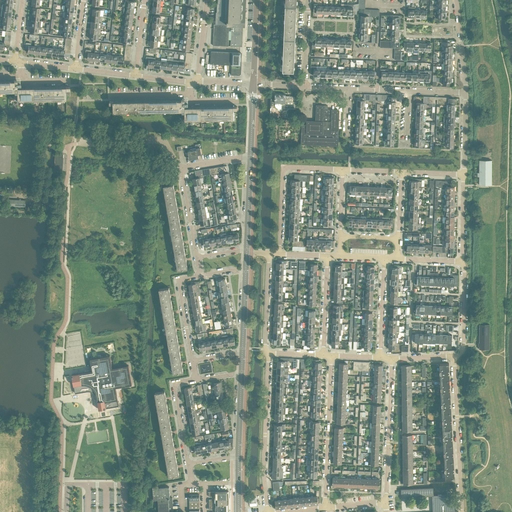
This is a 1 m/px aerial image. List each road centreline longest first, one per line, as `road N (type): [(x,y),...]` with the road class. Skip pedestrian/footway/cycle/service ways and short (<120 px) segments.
road 1 (residential): [(267,511),(268,353)]
road 2 (residential): [(453,356),(461,511)]
road 3 (residential): [(331,355),(324,508)]
road 4 (residential): [(384,501),(391,358)]
